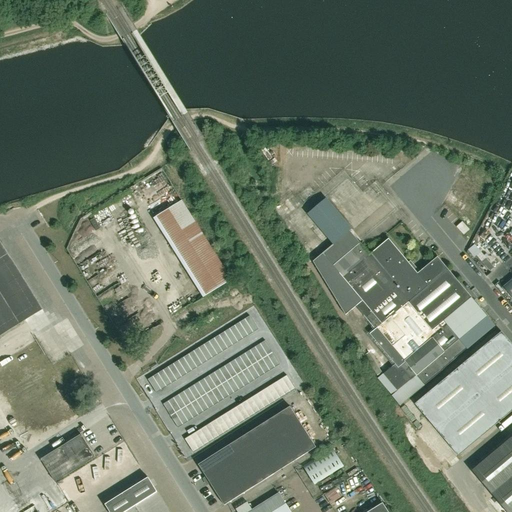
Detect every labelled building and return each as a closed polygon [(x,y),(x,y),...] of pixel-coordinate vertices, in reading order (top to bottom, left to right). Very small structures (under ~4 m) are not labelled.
[(35,3),(32,7),(38,12),(32,19),(36,22),(44,11),(35,3)] [(326,198),(308,214),(333,244),(333,245),(350,231),(352,229),(326,198)] [(231,279),(181,200),(153,218),(202,297),(231,279)] [(310,222),(302,226),(308,239),(316,236),(310,222)] [(469,230),(462,222),(456,227),(463,235),(469,230)] [(396,364),(378,379),(392,395),(391,396),(400,405),(444,368),(467,349),(495,326),(437,257),(418,274),(388,239),(369,255),(350,231),(333,245),(333,244),(313,261),(345,315),(355,306),(375,330),(370,334),(396,364)] [(0,336),(24,321),(42,310),(35,297),(0,241),(0,336)] [(477,253),(495,273),(504,265),(487,245),(477,253)] [(511,280),(503,287),(511,297),(511,280)] [(179,305),(193,300),(189,287),(175,292),(179,305)] [(250,316),(245,319),(254,333),(259,330),(250,316)] [(248,336),(254,333),(245,319),(240,322),(248,336)] [(235,325),(243,339),(248,336),(240,322),(235,325)] [(235,325),(230,329),(238,342),(243,339),(235,325)] [(230,329),(225,332),(233,345),(238,342),(230,329)] [(228,349),(233,345),(225,332),(219,335),(228,349)] [(511,344),(501,332),(415,404),(458,456),(511,411),(511,344)] [(228,349),(219,335),(214,338),(223,352),(228,349)] [(214,338),(209,341),(218,355),(223,352),(214,338)] [(213,358),(218,355),(209,341),(204,344),(213,358)] [(265,341),(260,344),(268,356),(273,352),(265,341)] [(207,361),(213,358),(204,344),(199,348),(207,361)] [(255,347),(263,359),(268,356),(260,344),(255,347)] [(258,362),(263,359),(255,347),(250,350),(258,362)] [(194,351),(202,364),(207,361),(199,348),(194,351)] [(245,353),(252,365),(258,362),(250,350),(245,353)] [(202,364),(194,351),(189,354),(197,368),(202,364)] [(280,364),(273,352),(268,356),(275,367),(280,364)] [(240,356),(247,368),(252,365),(245,353),(240,356)] [(184,357),(192,371),(197,368),(189,354),(184,357)] [(247,368),(240,356),(235,360),(242,371),(247,368)] [(275,367),(268,356),(263,359),(270,371),(275,367)] [(179,360),(187,374),(192,371),(184,357),(179,360)] [(265,374),(270,371),(263,359),(258,362),(265,374)] [(187,374),(179,360),(173,364),(182,377),(187,374)] [(235,360),(230,363),(237,375),(242,371),(235,360)] [(265,374),(258,362),(252,365),(260,377),(265,374)] [(232,378),(237,375),(230,363),(225,366),(232,378)] [(168,367),(177,380),(182,377),(173,364),(168,367)] [(260,377),(252,365),(247,368),(255,380),(260,377)] [(227,381),(232,378),(225,366),(219,369),(227,381)] [(177,380),(168,367),(163,370),(172,383),(177,380)] [(250,383),(255,380),(247,368),(242,371),(250,383)] [(219,369),(214,372),(222,384),(227,381),(219,369)] [(158,373),(167,387),(172,383),(163,370),(158,373)] [(242,371),(237,375),(244,387),(250,383),(242,371)] [(209,375),(217,387),(222,384),(214,372),(209,375)] [(158,373),(153,376),(161,390),(167,387),(158,373)] [(211,390),(217,387),(209,375),(204,379),(211,390)] [(239,390),(244,387),(237,375),(232,378),(239,390)] [(282,379),(290,392),(296,389),(287,375),(282,379)] [(161,390),(153,376),(148,379),(156,393),(161,390)] [(227,381),(234,393),(239,390),(232,378),(227,381)] [(204,379),(199,382),(206,394),(211,390),(204,379)] [(282,379),(277,382),(285,395),(290,392),(282,379)] [(227,381),(222,384),(229,396),(234,393),(227,381)] [(194,385),(201,397),(206,394),(199,382),(194,385)] [(280,398),(285,395),(277,382),(272,385),(280,398)] [(229,396),(222,384),(217,387),(224,399),(229,396)] [(201,397),(194,385),(189,388),(196,400),(201,397)] [(280,398),(272,385),(267,388),(275,402),(280,398)] [(217,387),(211,390),(219,402),(224,399),(217,387)] [(189,388),(184,391),(191,403),(196,400),(189,388)] [(262,391),(270,405),(275,402),(267,388),(262,391)] [(211,390),(206,394),(214,406),(219,402),(211,390)] [(186,406),(191,403),(184,391),(178,394),(186,406)] [(262,391),(256,394),(265,408),(270,405),(262,391)] [(173,398),(181,410),(186,406),(178,394),(173,398)] [(214,406),(206,394),(201,397),(209,409),(214,406)] [(260,411),(265,408),(256,394),(251,398),(260,411)] [(204,412),(209,409),(201,397),(196,400),(204,412)] [(173,398),(168,401),(176,413),(181,410),(173,398)] [(255,414),(260,411),(251,398),(246,401),(255,414)] [(204,412),(196,400),(191,403),(198,415),(204,412)] [(171,416),(176,413),(168,401),(163,404),(171,416)] [(255,414),(246,401),(241,404),(250,417),(255,414)] [(186,406),(193,418),(198,415),(191,403),(186,406)] [(250,417),(241,404),(236,407),(244,421),(250,417)] [(193,418),(186,406),(181,410),(188,421),(193,418)] [(224,506),(316,447),(290,407),(198,465),(224,506)] [(239,424),(244,421),(236,407),(231,410),(239,424)] [(188,421),(181,410),(176,413),(183,425),(188,421)] [(226,413),(234,427),(239,424),(231,410),(226,413)] [(176,413),(171,416),(178,428),(183,425),(176,413)] [(229,430),(234,427),(226,413),(221,417),(229,430)] [(221,417),(216,420),(224,433),(229,430),(221,417)] [(224,433),(216,420),(210,423),(219,436),(224,433)] [(210,423),(205,426),(214,440),(219,436),(210,423)] [(205,426),(200,429),(209,443),(214,440),(205,426)] [(203,446),(209,443),(200,429),(195,432),(203,446)] [(198,449),(203,446),(195,432),(190,436),(198,449)] [(54,482),(93,458),(79,436),(40,461),(54,482)] [(193,452),(198,449),(190,436),(185,439),(193,452)] [(511,511),(511,436),(472,470),(493,496),(488,500),(497,511),(511,511)] [(315,485),(344,466),(332,447),(302,466),(315,485)] [(123,456),(112,462),(116,468),(127,462),(123,456)] [(148,477),(147,477),(105,504),(109,511),(168,511),(156,491),(148,477)] [(333,506),(345,500),(340,489),(328,494),(333,506)] [(290,511),(279,493),(248,511),(290,511)] [(388,511),(382,503),(367,511),(388,511)]
